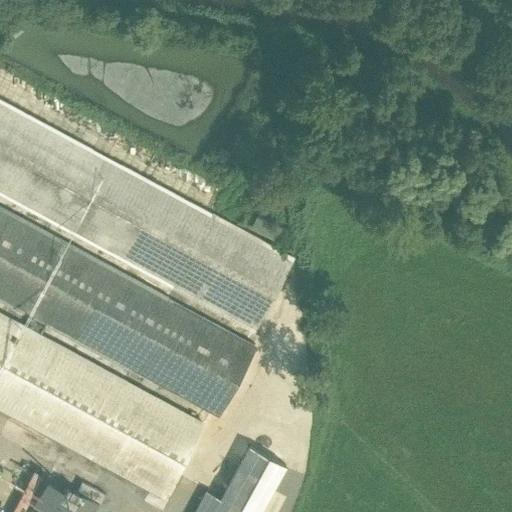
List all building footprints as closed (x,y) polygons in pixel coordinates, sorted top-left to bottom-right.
[(0,189),(255,327),(290,261),(0,104),(0,189)] [(221,159),(230,165),(239,151),(229,146),(221,159)] [(219,414),(254,348),(0,211),(0,295),(185,396),(219,414)] [(258,216),(254,227),(290,240),(294,229),(258,216)] [(39,334),(44,323),(32,317),(26,327),(39,334)] [(163,497),(201,427),(0,318),(0,403),(87,451),(85,456),(163,497)] [(259,511),(285,465),(249,445),(220,498),(205,490),(193,511),(259,511)] [(93,511),(98,504),(74,489),(69,497),(59,491),(46,511),(93,511)]
